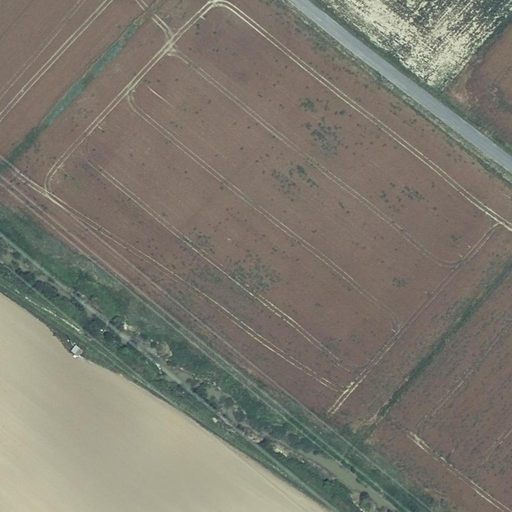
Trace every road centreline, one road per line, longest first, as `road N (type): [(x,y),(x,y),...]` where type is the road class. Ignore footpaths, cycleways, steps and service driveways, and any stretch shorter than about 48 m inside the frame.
road 1 (track): [(338,511),(0,285)]
road 2 (tertiary): [(298,0),(511,163)]
